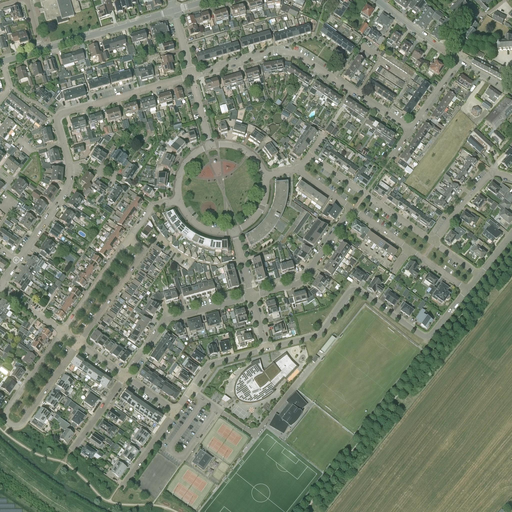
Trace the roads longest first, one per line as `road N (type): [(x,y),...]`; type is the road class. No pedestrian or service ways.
road 1 (residential): [(410,128),(285,51),(190,75)]
road 2 (residential): [(62,332),(6,411),(10,424),(21,423),(78,343)]
road 3 (residential): [(424,337),(353,289),(319,334),(265,349)]
road 4 (residential): [(124,375),(161,323),(251,296)]
road 5 (residential): [(433,243),(309,155)]
road 6 (residential): [(251,296),(302,280),(351,208)]
road 7 (residential): [(190,75),(57,119)]
road 8 (residential): [(41,50),(172,10)]
road 9 (residential): [(78,343),(143,250),(128,239)]
